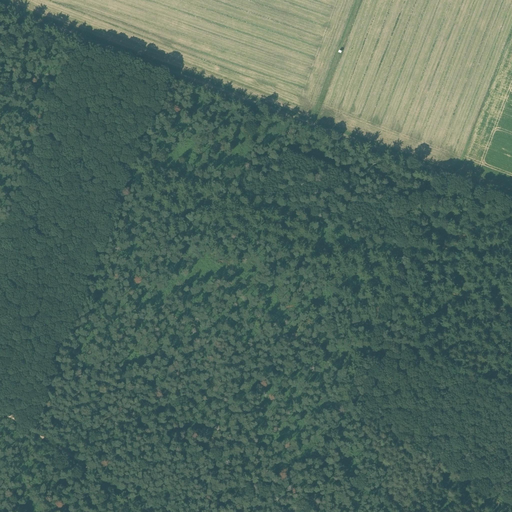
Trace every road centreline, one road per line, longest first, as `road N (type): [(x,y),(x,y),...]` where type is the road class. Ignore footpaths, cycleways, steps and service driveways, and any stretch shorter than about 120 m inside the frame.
road 1 (unknown): [(511,197),(85,37)]
road 2 (track): [(0,414),(146,511)]
